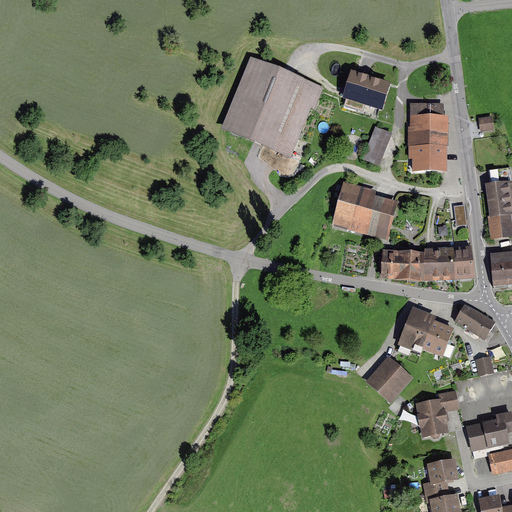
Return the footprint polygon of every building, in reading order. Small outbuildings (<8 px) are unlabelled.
[(324,90),(251,61),(222,135),(291,163),(312,111),(315,113),(324,90)] [(390,88),(352,77),(345,102),(383,113),(390,88)] [(409,150),(409,149),(448,150),(448,121),(444,121),(444,107),(410,107),(410,130),(409,130),(409,150)] [(493,120),(479,122),(481,135),(495,133),(493,120)] [(393,137),(376,130),(362,163),(380,170),(393,137)] [(448,150),(409,149),(409,163),(413,163),(413,177),(448,177),(448,150)] [(491,182),(486,182),(490,215),(488,215),(491,239),(511,236),(511,222),(511,213),(511,172),(511,168),(490,170),(491,182)] [(344,181),(333,225),(388,239),(399,200),(376,194),(377,190),(344,181)] [(465,205),(454,206),(457,227),(468,225),(465,205)] [(425,251),(382,249),(381,277),(425,281),(425,280),(476,277),(472,245),(425,248),(425,251)] [(511,250),(491,252),(493,285),(511,283),(511,250)] [(465,304),(454,322),(485,340),(496,322),(465,304)] [(437,315),(413,306),(398,344),(421,353),(423,348),(443,356),(455,327),(436,319),(437,315)] [(389,355),(366,381),(391,404),(414,377),(389,355)] [(491,356),(476,360),(479,376),(495,373),(491,356)] [(415,403),(422,438),(449,433),(445,412),(460,409),(456,390),(439,394),(440,398),(415,403)] [(482,422),(467,426),(472,451),(511,442),(511,413),(511,411),(496,414),(497,418),(482,421),(482,422)] [(511,448),(488,454),(493,475),(511,470),(511,448)] [(455,458),(428,463),(431,482),(423,483),(425,493),(449,488),(448,480),(459,478),(455,458)] [(396,488),(384,490),(385,499),(398,497),(396,488)] [(427,503),(430,502),(432,511),(461,511),(458,493),(450,495),(449,488),(425,493),(427,503)] [(500,494),(479,497),(481,511),(510,511),(509,506),(502,507),(500,494)]
